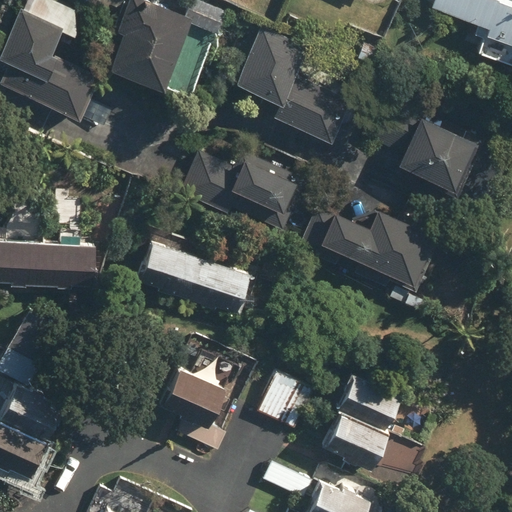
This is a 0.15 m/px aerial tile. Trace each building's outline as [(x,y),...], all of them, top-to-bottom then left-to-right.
[(55,56),(57,50),(67,29),(77,34),(88,8),(69,0),(26,0),(2,54),(25,64),(15,85),(84,116),(102,76),(55,56)] [(213,17),(218,4),(207,0),(191,0),(188,8),(167,0),(128,0),(118,28),(125,31),(112,64),(195,97),(224,22),(213,17)] [(511,0),(439,0),(437,7),(489,24),(482,48),(511,57),(511,0)] [(241,77),(281,96),(286,99),(281,110),(334,135),(353,94),(300,69),(311,45),(265,24),(241,77)] [(481,135),(424,114),(405,164),(462,185),(481,135)] [(237,159),(199,144),(181,190),(284,229),(306,171),(242,147),(237,159)] [(374,218),(341,205),(326,242),(422,281),(444,228),(381,202),(374,218)] [(255,264),(161,232),(147,274),(241,305),(255,264)] [(0,235),(0,278),(101,279),(102,236),(0,235)] [(397,280),(390,294),(439,317),(446,303),(397,280)] [(0,360),(0,368),(19,380),(25,385),(0,424),(0,459),(28,477),(52,438),(54,439),(77,402),(27,370),(59,320),(35,305),(0,360)] [(186,357),(167,394),(215,419),(234,381),(186,357)] [(319,384),(278,364),(259,405),(300,424),(319,384)] [(359,365),(344,396),(395,421),(410,390),(359,365)] [(324,437),(374,463),(379,454),(416,473),(430,445),(342,401),(324,437)] [(229,429),(192,411),(182,430),(219,448),(229,429)] [(276,455),(265,476),(303,494),(313,473),(276,455)] [(368,511),(378,485),(324,464),(308,507),(319,511),(368,511)] [(151,511),(158,498),(103,472),(85,511),(151,511)] [(266,511),(248,503),(243,511),(266,511)]
